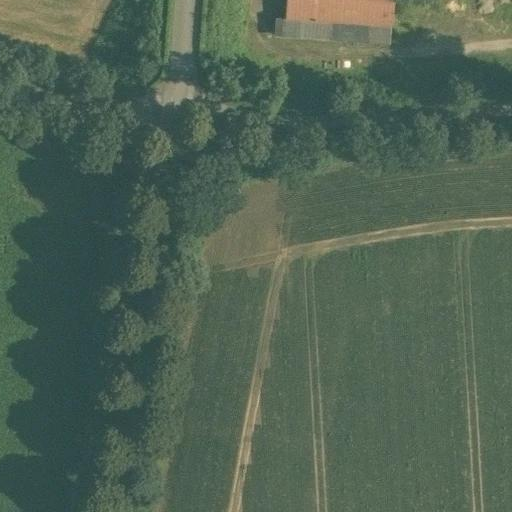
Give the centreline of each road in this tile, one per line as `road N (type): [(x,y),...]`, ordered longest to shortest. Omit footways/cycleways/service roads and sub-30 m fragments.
road 1 (track): [(0,82),(245,122),(511,110)]
road 2 (tertiary): [(175,113),(116,511)]
